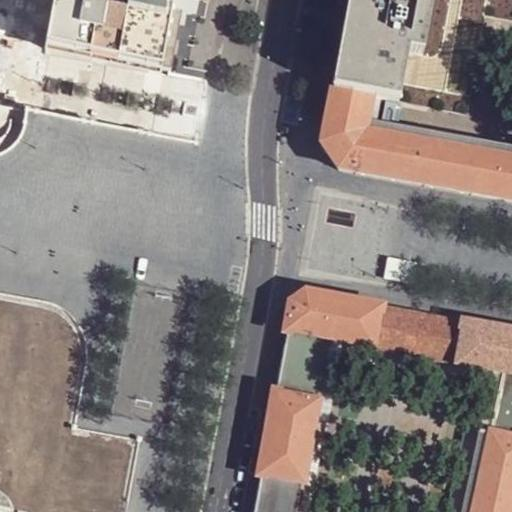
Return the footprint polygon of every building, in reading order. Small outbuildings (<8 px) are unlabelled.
[(195,17),(198,0),(54,0),(47,40),(45,50),(169,73),(180,13),(195,17)] [(371,101),(469,119),(487,21),(511,24),(511,0),(348,0),(339,54),(331,94),(371,101)] [(511,162),(365,135),(367,124),(371,101),(331,94),(326,123),(322,148),(339,171),(511,203),(511,162)] [(511,150),(367,124),(365,135),(511,162),(511,150)] [(416,266),(389,261),(386,279),(413,284),(416,266)] [(370,350),(503,374),(489,437),(511,440),(511,335),(423,319),(381,311),(306,297),(291,307),(289,320),(286,334),(288,335),(277,396),(276,397),(318,405),(327,407),(337,354),(368,359),(370,350)] [(489,437),(503,374),(370,350),(368,359),(490,382),(470,477),(480,479),(489,437)] [(298,511),(318,405),(276,397),(277,396),(275,395),(270,423),(261,470),(260,477),(261,478),(254,511),(511,511),(511,440),(489,437),(480,479),(470,477),(469,477),(460,511),(298,511)] [(308,511),(327,407),(318,405),(298,511),(308,511)] [(0,511),(8,511),(9,508),(6,501),(0,495),(0,511)]
